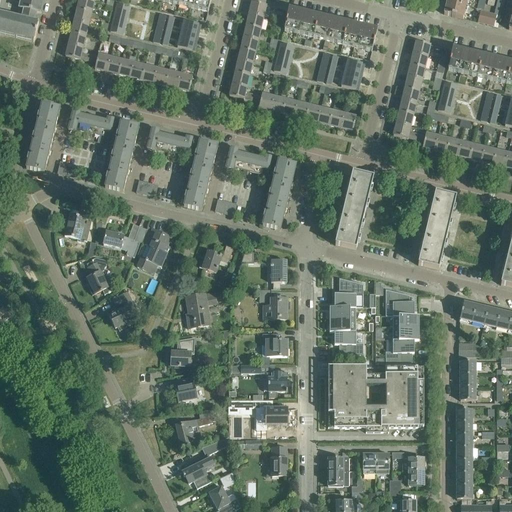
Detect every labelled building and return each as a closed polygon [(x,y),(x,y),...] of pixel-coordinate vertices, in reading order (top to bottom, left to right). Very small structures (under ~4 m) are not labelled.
[(24,11),(22,20),(34,23),(36,13),(41,14),(44,0),(21,0),(19,10),(24,11)] [(84,0),(79,0),(77,11),(92,14),(94,2),(84,0)] [(180,0),(179,5),(208,12),(211,0),(180,0)] [(463,20),(467,0),(446,0),(446,3),(447,3),(444,15),(463,20)] [(483,12),(485,0),(479,0),(476,11),(480,12),(483,12)] [(497,0),(494,15),(496,16),(500,17),(504,0),(497,0)] [(252,3),(249,15),(264,18),(266,7),(252,3)] [(77,11),(74,22),(89,26),(92,14),(77,11)] [(301,15),(289,12),(284,31),(313,38),(318,19),(306,16),(307,14),(301,13),(301,15)] [(480,12),(477,23),(485,25),(488,14),(483,12),(480,12)] [(0,34),(34,42),(39,24),(34,23),(22,20),(0,14),(0,34)] [(488,14),(485,25),(493,27),(496,16),(494,15),(488,14)] [(249,15),(246,26),(261,30),(264,18),(249,15)] [(318,19),(313,38),(342,45),(347,26),(335,23),(336,21),(330,20),(330,22),(318,19)] [(74,22),(71,34),(86,37),(89,26),(74,22)] [(184,22),(182,31),(199,35),(201,26),(184,22)] [(246,26),(243,38),(258,42),(261,30),(246,26)] [(342,45),(372,52),(377,33),(364,30),(365,28),(359,27),(359,29),(347,26),(342,45)] [(182,31),(180,39),(197,43),(199,35),(182,31)] [(71,34),(68,46),(83,49),(86,37),(71,34)] [(243,38),(241,50),(255,54),(258,42),(243,38)] [(180,39),(177,48),(195,52),(197,43),(180,39)] [(427,58),(430,46),(416,42),(413,54),(427,58)] [(139,43),(137,49),(149,52),(150,46),(139,43)] [(98,58),(82,54),(83,49),(68,46),(66,57),(80,61),(80,60),(96,64),(98,58)] [(150,46),(149,52),(161,55),(162,49),(150,46)] [(162,49),(161,55),(172,58),(174,52),(162,49)] [(241,50),(238,62),(252,65),(255,54),(241,50)] [(447,71),(477,78),(481,58),(470,56),(470,54),(465,53),(464,54),(452,51),(447,71)] [(174,52),(172,58),(184,61),(186,55),(174,52)] [(410,66),(424,70),(427,58),(413,54),(410,66)] [(98,55),(98,58),(96,64),(95,70),(107,73),(110,58),(98,55)] [(107,73),(118,76),(122,61),(110,58),(107,73)] [(477,78),(506,85),(511,65),(499,62),(499,61),(494,60),(494,61),(481,58),(477,78)] [(134,64),(122,61),(118,76),(130,79),(134,64)] [(347,61),(345,70),(362,74),(365,65),(347,61)] [(437,73),(443,74),(445,62),(439,61),(437,73)] [(238,62),(235,73),(249,77),(252,65),(238,62)] [(130,79),(142,81),(145,67),(134,64),(130,79)] [(407,78),(422,81),(424,70),(410,66),(407,78)] [(157,70),(145,67),(142,81),(154,84),(157,70)] [(170,69),(169,72),(165,87),(177,90),(181,75),(175,74),(176,70),(170,69)] [(154,84),(165,87),(169,72),(157,70),(154,84)] [(345,70),(343,78),(360,83),(362,74),(345,70)] [(235,73),(232,85),(247,89),(249,77),(235,73)] [(434,84),(440,86),(443,74),(437,73),(434,84)] [(192,78),(181,75),(177,90),(189,93),(192,78)] [(343,78),(341,87),(358,91),(360,83),(343,78)] [(404,89),(419,93),(422,81),(407,78),(404,89)] [(244,100),(244,99),(260,103),(261,98),(245,94),(247,89),(232,85),(229,97),(244,100)] [(401,101),(416,105),(419,93),(404,89),(401,101)] [(261,98),(260,103),(259,109),(270,112),(274,98),(262,95),(261,98)] [(270,112),(282,115),(286,101),(274,98),(270,112)] [(282,115),(294,118),(297,103),(286,101),(282,115)] [(399,113),(413,116),(416,105),(401,101),(399,113)] [(294,118),(305,121),(309,106),(297,103),(294,118)] [(55,131),(60,109),(42,105),(37,127),(55,131)] [(305,121),(317,124),(321,109),(309,106),(305,121)] [(317,124),(329,126),(332,112),(321,109),(317,124)] [(91,117),(87,116),(80,114),(81,112),(73,111),(73,112),(72,116),(71,120),(68,131),(76,132),(76,130),(80,131),(83,132),(99,136),(104,137),(105,131),(112,133),(113,128),(119,129),(120,124),(115,123),(115,121),(108,119),(107,121),(101,119),(97,118),(91,117)] [(329,126),(341,129),(344,115),(332,112),(329,126)] [(396,124),(410,128),(413,116),(399,113),(396,124)] [(352,132),(356,118),(344,115),(341,129),(352,132)] [(133,150),(134,146),(139,128),(122,124),(122,125),(120,124),(119,129),(115,145),(133,150)] [(425,137),(409,133),(410,128),(396,124),(393,136),(408,140),(408,139),(424,143),(425,137)] [(49,152),(50,152),(55,131),(37,127),(31,148),(49,152)] [(155,149),(162,151),(165,135),(159,133),(159,131),(152,130),(147,150),(155,151),(155,149)] [(422,149),(434,152),(438,137),(426,134),(425,137),(424,143),(422,149)] [(162,151),(176,154),(180,138),(165,135),(162,151)] [(446,155),(449,140),(438,137),(434,152),(446,155)] [(184,150),(191,152),(193,142),(194,140),(186,138),(186,140),(180,138),(176,154),(182,156),(184,150)] [(458,157),(461,143),(449,140),(446,155),(458,157)] [(193,142),(192,147),(198,149),(197,153),(194,165),(212,169),(213,165),(217,147),(208,145),(199,143),(193,142)] [(469,160),(473,146),(461,143),(458,157),(469,160)] [(110,167),(128,171),(133,150),(115,145),(110,167)] [(481,163),(484,149),(473,146),(469,160),(481,163)] [(31,148),(27,168),(26,169),(44,174),(49,152),(31,148)] [(231,148),(229,154),(226,169),(233,171),(234,169),(240,170),(244,154),(238,152),(238,150),(231,148)] [(492,166),(496,151),(484,149),(481,163),(492,166)] [(504,169),(508,154),(496,151),(492,166),(504,169)] [(258,157),(254,156),(244,154),(240,170),(254,173),(258,157)] [(270,171),(272,161),(273,159),(265,157),(265,159),(258,157),(254,173),(261,175),(263,169),(270,171)] [(272,161),(271,166),(277,167),(275,172),(273,184),(291,188),(291,187),(292,184),(296,166),(278,162),(272,161)] [(58,175),(64,176),(67,165),(61,163),(58,175)] [(64,176),(70,178),(73,166),(67,165),(64,176)] [(207,190),(212,169),(194,165),(189,186),(207,190)] [(70,178),(76,179),(79,167),(73,166),(70,178)] [(110,167),(105,188),(123,193),(128,171),(110,167)] [(352,174),(344,210),(364,215),(373,179),(352,174)] [(136,194),(143,195),(145,183),(139,182),(136,194)] [(143,195),(149,197),(152,185),(145,183),(143,195)] [(286,209),(286,207),(291,188),(273,184),(268,205),(286,209)] [(149,197),(155,198),(158,187),(152,185),(149,197)] [(202,212),(207,190),(189,186),(184,208),(202,212)] [(435,194),(426,230),(447,235),(456,199),(435,194)] [(215,213),(221,214),(224,202),(218,201),(215,213)] [(221,214),(227,216),(230,204),(224,202),(221,214)] [(227,216),(234,217),(237,205),(230,204),(227,216)] [(268,205),(262,227),(280,231),(286,209),(268,205)] [(364,215),(344,210),(335,246),(356,251),(364,215)] [(70,216),(65,237),(78,240),(77,242),(84,244),(84,242),(87,243),(92,222),(89,221),(91,215),(79,212),(78,218),(70,216)] [(128,239),(124,237),(106,233),(103,246),(121,250),(121,248),(136,241),(135,240),(139,227),(133,225),(128,239)] [(139,227),(135,240),(136,241),(121,248),(121,250),(128,252),(126,256),(135,259),(140,244),(141,244),(146,230),(139,227)] [(154,249),(148,262),(142,259),(137,268),(153,275),(157,266),(161,268),(169,249),(167,248),(171,238),(153,230),(146,246),(154,249)] [(426,230),(424,239),(418,266),(438,271),(447,235),(426,230)] [(223,258),(221,257),(219,262),(228,265),(233,249),(226,247),(223,258)] [(511,250),(509,250),(507,259),(500,286),(511,288),(511,250)] [(215,274),(219,262),(221,257),(208,252),(205,261),(202,260),(199,268),(202,270),(215,274)] [(245,252),(241,265),(254,265),(254,254),(245,252)] [(91,277),(87,279),(91,287),(89,288),(92,296),(95,295),(102,292),(105,296),(115,291),(109,279),(108,280),(106,281),(102,273),(104,272),(105,268),(106,268),(108,262),(96,259),(92,261),(92,262),(94,266),(89,269),(88,269),(91,277)] [(280,284),(287,284),(287,262),(280,262),(280,261),(271,259),(271,267),(270,267),(270,268),(273,268),(273,276),(271,276),(271,277),(273,277),(273,284),(271,284),(273,284),(273,291),(271,291),(281,291),(280,291),(280,284)] [(334,308),(330,308),(330,333),(335,333),(335,346),(339,346),(340,346),(340,355),(339,355),(339,357),(363,357),(363,355),(362,355),(362,346),(356,346),(356,345),(356,333),(356,309),(356,296),(362,296),(362,287),(363,287),(363,285),(339,280),(339,281),(340,282),(340,295),(339,295),(334,295),(334,308)] [(271,291),(260,291),(260,303),(266,303),(266,298),(271,298),(271,291)] [(385,291),(385,293),(387,293),(387,305),(393,305),(393,318),(393,341),(393,353),(393,354),(387,354),(387,364),(385,364),(385,366),(412,365),(412,364),(411,364),(411,355),(412,355),(414,355),(414,342),(419,342),(419,329),(419,317),(414,317),(414,304),(409,304),(408,304),(408,298),(409,298),(409,297),(385,291)] [(113,314),(109,316),(115,329),(117,328),(127,323),(129,326),(136,322),(135,319),(139,317),(133,305),(127,294),(122,296),(119,298),(113,301),(117,307),(122,304),(125,309),(113,314)] [(205,295),(186,298),(189,316),(186,316),(189,330),(209,327),(206,306),(216,304),(215,297),(205,299),(205,295)] [(287,303),(287,300),(272,300),(272,307),(263,307),(263,321),(287,321),(287,307),(289,307),(289,303),(287,303)] [(459,321),(472,324),(476,307),(463,305),(459,321)] [(488,310),(476,307),(472,324),(484,327),(488,310)] [(484,327),(496,330),(500,313),(488,310),(484,327)] [(511,316),(500,313),(496,330),(508,332),(511,316)] [(275,335),(263,335),(263,347),(263,358),(263,366),(263,367),(266,366),(270,366),(270,358),(276,358),(287,358),(287,342),(281,342),(281,335),(275,335)] [(170,368),(190,369),(190,367),(192,368),(192,362),(190,362),(190,357),(194,357),(195,341),(177,343),(179,355),(171,354),(170,368)] [(460,363),(460,376),(475,376),(475,363),(460,363)] [(259,375),(259,367),(240,367),(240,375),(259,375)] [(328,368),(328,429),(366,429),(366,434),(381,434),(383,434),(383,432),(388,432),(388,434),(389,434),(389,429),(423,429),(423,368),(328,368)] [(281,374),(276,374),(266,374),(266,375),(266,380),(264,380),(264,392),(269,392),(269,399),(277,399),(277,393),(286,393),(288,393),(288,391),(287,391),(287,380),(288,380),(288,374),(281,374)] [(475,389),(475,376),(460,376),(460,389),(475,389)] [(175,390),(178,404),(197,400),(195,386),(200,385),(199,379),(168,385),(169,390),(169,391),(175,390)] [(475,402),(475,389),(460,389),(460,402),(475,402)] [(251,402),(228,402),(228,415),(238,414),(238,411),(251,410),(251,402)] [(267,410),(256,410),(256,416),(256,432),(267,432),(267,426),(269,426),(269,427),(275,427),(275,426),(287,426),(287,410),(278,410),(272,410),(267,410)] [(211,411),(199,413),(200,420),(212,418),(211,411)] [(456,424),(471,424),(471,411),(456,411),(456,424)] [(190,422),(175,426),(181,447),(201,442),(199,432),(198,428),(213,424),(212,418),(200,420),(190,422)] [(471,424),(456,424),(456,437),(471,436),(474,436),(474,431),(471,431),(471,424)] [(457,449),(471,449),(471,436),(456,437),(457,449)] [(208,461),(211,459),(209,456),(228,447),(227,439),(202,449),(205,456),(208,461)] [(272,460),(267,460),(267,470),(272,470),(272,478),(287,478),(287,449),(272,449),(272,460)] [(457,462),(471,462),(471,449),(457,449),(457,462)] [(376,455),(363,455),(363,458),(363,470),(363,473),(363,475),(376,475),(376,473),(376,455)] [(389,455),(376,455),(376,473),(376,475),(389,475),(389,471),(389,455)] [(209,484),(203,471),(214,465),(211,459),(208,461),(205,456),(188,465),(190,470),(183,473),(189,485),(194,483),(197,490),(196,490),(197,491),(212,483),(211,483),(209,484)] [(402,472),(408,472),(424,472),(424,459),(409,459),(409,456),(402,456),(402,459),(402,472)] [(349,459),(328,459),(328,472),(348,472),(349,472),(349,459)] [(457,475),(471,475),(471,462),(457,462),(457,475)] [(348,487),(348,472),(328,472),(328,487),(343,487),(348,487)] [(424,472),(408,472),(409,487),(424,487),(424,472)] [(235,482),(233,473),(219,480),(223,487),(235,482)] [(471,475),(457,475),(457,487),(471,487),(471,475)] [(457,500),(461,500),(472,500),(471,487),(457,487),(457,500)] [(234,494),(226,498),(221,488),(209,495),(218,511),(235,511),(241,509),(240,506),(234,494)] [(350,502),(336,502),(336,511),(357,511),(357,507),(357,502),(357,500),(352,500),(352,499),(350,499),(350,502)] [(461,507),(460,511),(476,511),(476,507),(472,507),(472,500),(461,500),(461,507)] [(415,511),(416,502),(395,501),(395,507),(401,507),(400,511),(415,511)] [(487,503),(487,507),(476,507),(476,511),(491,511),(491,503),(487,503)] [(499,503),(499,511),(511,511),(511,506),(504,507),(504,503),(499,503)]
